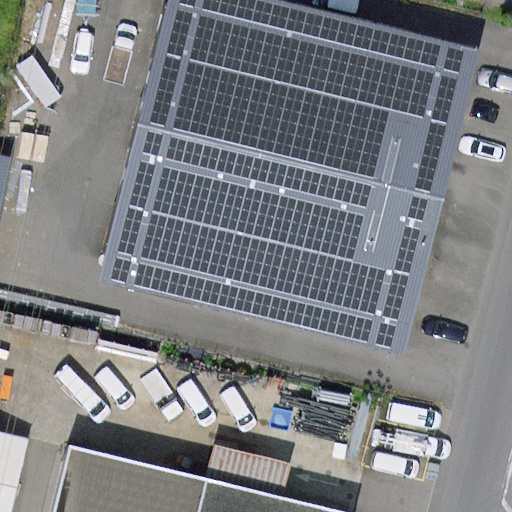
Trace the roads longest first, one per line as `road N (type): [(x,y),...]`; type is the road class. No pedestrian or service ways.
road 1 (unknown): [(459,511),(165,414),(74,398),(45,412),(23,438),(5,511)]
road 2 (unclassified): [(476,511),(511,366)]
